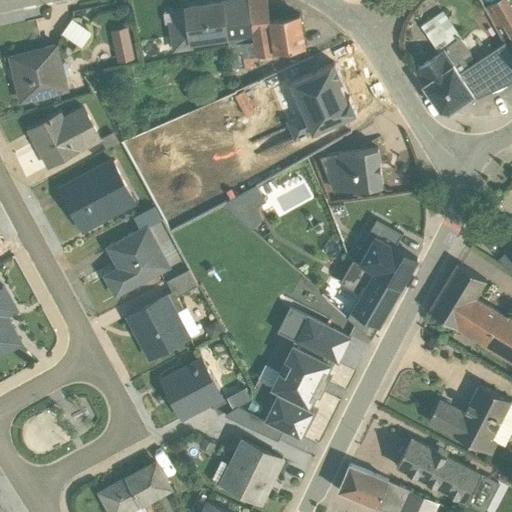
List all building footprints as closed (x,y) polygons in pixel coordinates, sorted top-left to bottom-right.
[(190,43),(252,35),(247,0),(241,0),(185,8),(190,43)] [(298,16),(298,15),(270,20),(266,0),(247,0),(253,40),(227,46),(230,70),(257,66),(257,56),(272,54),(273,53),(304,47),(298,16)] [(511,9),(506,0),(497,0),(484,8),(503,43),(511,57),(511,9)] [(471,55),(442,11),(420,26),(439,53),(413,71),(440,111),(448,112),(473,95),(459,72),(468,66),(464,60),(471,55)] [(474,21),(490,46),(500,40),(491,26),(493,24),(487,14),(474,21)] [(90,33),(71,20),(61,34),(81,47),(90,33)] [(110,31),(117,63),(134,59),(127,27),(110,31)] [(511,57),(503,43),(459,72),(473,95),(511,77),(511,57)] [(10,57),(20,100),(66,89),(55,46),(10,57)] [(334,62),(290,81),(313,133),(356,114),(348,96),(345,97),(339,83),(342,82),(334,62)] [(207,76),(187,85),(196,107),(217,97),(207,76)] [(61,113),(28,131),(47,167),(100,139),(105,147),(117,140),(113,132),(101,139),(83,106),(63,117),(61,113)] [(379,162),(377,148),(337,153),(338,160),(336,163),(337,171),(339,173),(341,191),(382,186),(379,162)] [(81,231),(136,202),(114,160),(59,189),(81,231)] [(257,187),(223,204),(251,230),(262,219),(256,207),(265,202),(257,187)] [(336,243),(363,230),(352,205),(325,218),(336,243)] [(105,276),(115,295),(169,266),(148,226),(108,247),(119,268),(105,276)] [(399,288),(415,260),(375,237),(364,255),(374,262),(370,270),(399,288)] [(353,259),(340,283),(331,298),(337,302),(335,306),(370,339),(399,288),(370,270),(353,259)] [(486,281),(457,263),(428,311),(511,363),(511,318),(477,298),(477,297),(486,281)] [(176,297),(197,285),(189,269),(188,269),(166,281),(171,292),(126,316),(149,358),(199,331),(187,308),(186,307),(183,309),(176,297)] [(2,285),(0,286),(0,353),(19,343),(4,316),(15,310),(2,285)] [(282,429),(299,437),(312,412),(304,408),(306,405),(308,406),(315,393),(319,394),(327,378),(323,376),(330,363),(327,361),(329,359),(329,358),(337,362),(350,337),(289,306),(276,331),(293,340),(269,388),(278,392),(264,419),(238,406),(228,413),(277,439),(282,429)] [(222,396),(202,358),(161,380),(181,418),(222,396)] [(504,445),(511,429),(511,401),(477,383),(463,413),(439,400),(428,421),(491,454),(497,442),(504,445)] [(226,398),(211,406),(217,416),(231,408),(226,398)] [(261,503),(282,460),(234,436),(227,449),(233,452),(227,462),(220,460),(212,478),(261,503)] [(215,444),(200,437),(195,446),(210,453),(215,444)] [(410,437),(397,464),(429,481),(433,472),(459,486),(470,463),(459,457),(457,461),(410,437)] [(170,491),(155,463),(99,493),(109,511),(146,511),(143,505),(170,491)] [(338,490),(389,511),(433,511),(437,506),(437,504),(409,491),(409,490),(349,464),(338,490)] [(476,492),(488,497),(498,476),(474,465),(470,473),(482,479),(476,492)] [(202,511),(224,511),(207,503),(202,511)]
